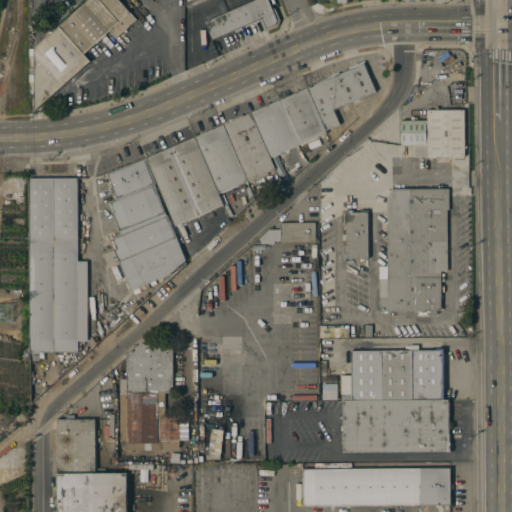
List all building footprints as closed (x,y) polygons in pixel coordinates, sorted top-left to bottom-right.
[(33,48),(86,2),(84,0),(118,0),(137,20),(128,28),(127,27),(115,38),(109,31),(83,54),(89,61),(34,111),(33,82),(29,82),(29,74),(33,74),(33,48)] [(265,32),(259,19),(239,28),(241,31),(234,34),(233,30),(227,33),(228,36),(221,39),(220,36),(212,40),(204,23),(254,0),(268,0),(272,9),(274,8),(280,20),(277,26),(265,32)] [(350,69),(349,68),(364,61),(368,70),(366,71),(375,91),(333,110),(339,124),(326,130),(308,87),(311,86),(311,84),(340,72),(341,73),(350,69)] [(280,100),(306,88),(326,133),(299,145),(280,100)] [(270,158),(251,113),(280,100),(299,145),(270,158)] [(464,156),(413,157),(413,145),(401,145),(401,120),(426,120),(426,110),(464,110),(464,156)] [(255,180),(250,182),(249,180),(247,181),(223,125),(225,124),(224,122),(228,120),(229,122),(230,122),(229,120),(242,114),(243,116),(250,113),(275,169),(267,172),(268,174),(255,180),(254,178),(255,180)] [(195,137),(222,125),(247,181),(238,185),(238,186),(221,193),(221,192),(220,193),(195,137)] [(146,158),(194,137),(223,205),(175,226),(146,158)] [(156,284),(150,287),(148,283),(147,284),(149,288),(134,295),(132,290),(131,291),(118,260),(107,264),(103,254),(116,249),(112,239),(121,235),(112,213),(113,212),(110,202),(117,199),(107,173),(145,158),(155,184),(154,184),(166,215),(185,260),(170,274),(154,280),(156,284)] [(77,261),(87,261),(87,341),(78,341),(78,352),(44,352),(44,358),(39,358),(39,361),(31,361),(29,178),(77,178),(77,261)] [(379,278),(387,278),(387,196),(390,196),(390,189),(449,189),(449,210),(447,210),(447,271),(440,271),(441,311),(437,311),(437,315),(430,315),(430,311),(379,311),(379,278)] [(368,258),(346,259),(345,213),(367,212),(368,258)] [(315,222),(315,242),(280,242),(280,241),(273,241),(273,230),(280,230),(280,223),(315,222)] [(116,231),(117,232),(118,234),(118,235),(106,241),(105,240),(104,239),(104,237),(104,236),(116,231)] [(280,243),(280,231),(259,231),(259,243),(280,243)] [(364,325),(372,325),(372,337),(364,337),(364,325)] [(172,343),(172,392),(164,392),(165,416),(179,416),(179,448),(172,448),(162,448),(162,450),(127,450),(122,447),(120,442),(119,379),(123,379),(123,377),(127,377),(127,358),(143,343),(172,343)] [(341,401),(341,375),(351,375),(351,351),(436,350),(436,349),(443,349),(443,400),(342,401),(341,401)] [(340,396),(333,396),(333,384),(333,396),(322,396),(322,384),(322,375),(321,375),(321,360),(326,360),(326,362),(337,362),(337,375),(336,375),(336,383),(340,383),(340,396)] [(449,400),(449,440),(450,440),(450,443),(449,443),(449,447),(450,447),(450,452),(343,453),(342,401),(443,400),(449,400)] [(58,474),(58,419),(66,419),(66,415),(74,415),(74,419),(95,419),(95,469),(105,469),(105,473),(58,474)] [(179,463),(171,463),(171,453),(172,453),(172,448),(179,448),(178,453),(179,453),(179,463)] [(303,506),(302,469),(449,468),(449,485),(452,485),(452,488),(449,488),(450,505),(303,506)] [(126,473),(126,511),(58,511),(58,474),(105,473),(126,473)]
